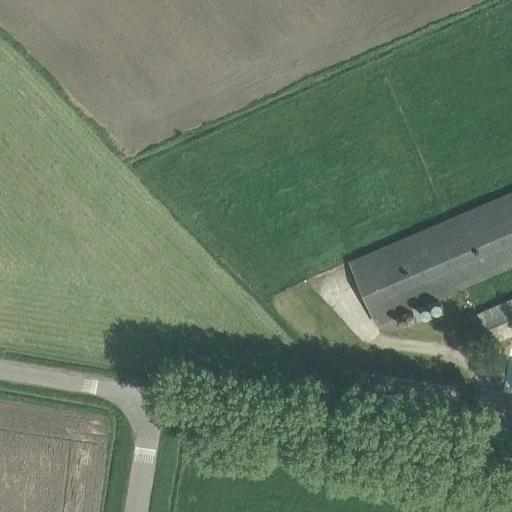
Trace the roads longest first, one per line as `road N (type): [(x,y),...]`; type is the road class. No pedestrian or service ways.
road 1 (unclassified): [(153,398),(511,457)]
road 2 (unclassified): [(153,398),(0,371)]
